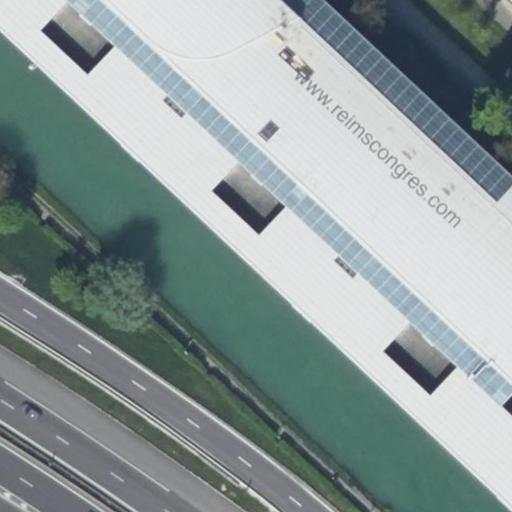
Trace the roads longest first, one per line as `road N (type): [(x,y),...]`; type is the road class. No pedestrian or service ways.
road 1 (secondary): [(19,0),(511,461)]
road 2 (secondary): [(511,408),(57,0)]
road 3 (motorway): [(305,511),(255,468),(0,299)]
road 4 (motorway): [(165,511),(0,402)]
